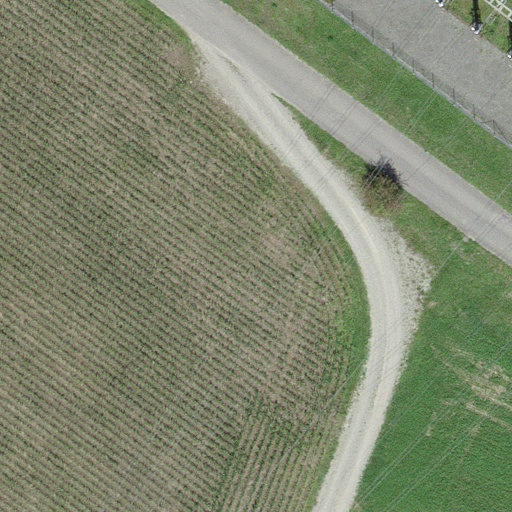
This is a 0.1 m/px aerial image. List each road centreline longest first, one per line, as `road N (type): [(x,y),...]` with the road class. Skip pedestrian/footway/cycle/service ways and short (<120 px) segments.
road 1 (track): [(331,511),(372,398),(385,264),(285,114),(295,71)]
road 2 (track): [(197,0),(511,230)]
